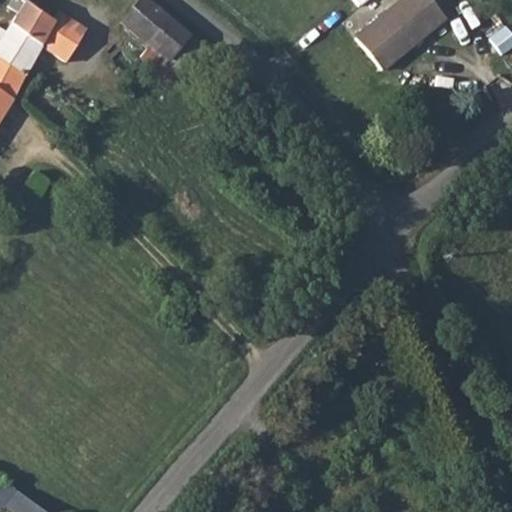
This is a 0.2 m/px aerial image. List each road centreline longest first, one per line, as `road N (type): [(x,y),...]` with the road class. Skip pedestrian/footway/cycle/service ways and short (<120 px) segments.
road 1 (unclassified): [(141,511),(386,238)]
road 2 (unclassified): [(180,0),(300,109),(386,238)]
road 3 (unclassified): [(386,238),(511,117)]
